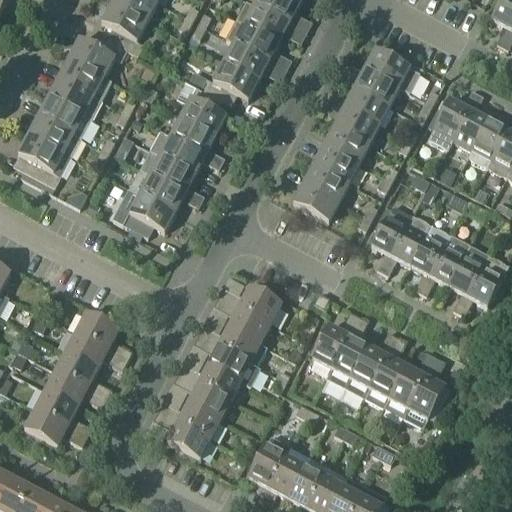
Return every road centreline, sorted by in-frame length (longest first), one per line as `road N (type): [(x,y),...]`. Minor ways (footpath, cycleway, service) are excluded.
road 1 (residential): [(234,236),(358,0)]
road 2 (residential): [(183,510),(121,468),(123,447),(188,321)]
road 3 (residential): [(188,321),(0,221)]
road 4 (residential): [(343,297),(234,236)]
road 5 (residential): [(0,102),(36,32),(66,0)]
